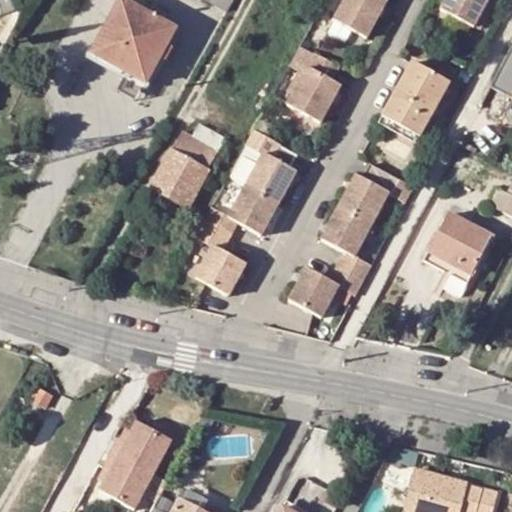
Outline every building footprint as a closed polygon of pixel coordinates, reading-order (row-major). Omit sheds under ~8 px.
[(147,15),(120,0),(91,54),(151,88),(178,39),(172,36),(175,30),(159,21),(164,13),(151,6),(147,15)] [(206,0),(228,12),(234,0),(206,0)] [(344,0),(332,22),(364,41),(385,4),(377,0),(344,0)] [(444,0),(439,11),(471,30),(487,0),(444,0)] [(338,67),(315,55),(285,107),(317,125),(339,87),(330,82),(338,67)] [(447,84),(410,64),(381,116),(417,137),(447,84)] [(174,201),(166,214),(179,221),(223,139),(200,127),(193,137),(183,132),(152,189),(174,201)] [(287,170),(295,154),(254,131),(246,145),(245,148),(262,157),(245,186),(276,203),(293,173),(287,170)] [(385,193),(403,202),(411,186),(368,163),(360,177),(354,174),(336,206),(369,224),(385,193)] [(211,210),(204,222),(228,235),(235,222),(259,235),(276,203),(245,186),(227,219),(211,210)] [(511,223),(511,200),(505,197),(500,206),(489,200),(485,209),(511,223)] [(319,238),(342,250),(334,265),(362,280),(370,263),(352,254),(369,224),(336,206),(319,238)] [(448,283),(463,290),(490,236),(448,214),(422,262),(451,276),(448,283)] [(244,263),(221,249),(228,235),(204,222),(196,237),(212,246),(196,278),(208,285),(227,293),(244,263)] [(354,294),(362,280),(334,265),(327,279),(303,267),(288,299),(313,313),(319,316),(336,285),(354,294)] [(34,403),(46,409),(54,396),(41,389),(34,403)] [(126,442),(120,438),(104,468),(110,472),(100,491),(134,510),(172,441),(137,422),(126,442)] [(416,471),(406,509),(416,511),(460,511),(465,498),(481,503),(478,511),(493,511),(498,493),(416,471)] [(186,489),(174,511),(204,511),(209,502),(186,489)] [(478,511),(481,503),(465,498),(460,511),(478,511)] [(154,511),(167,511),(170,506),(160,501),(154,511)]
